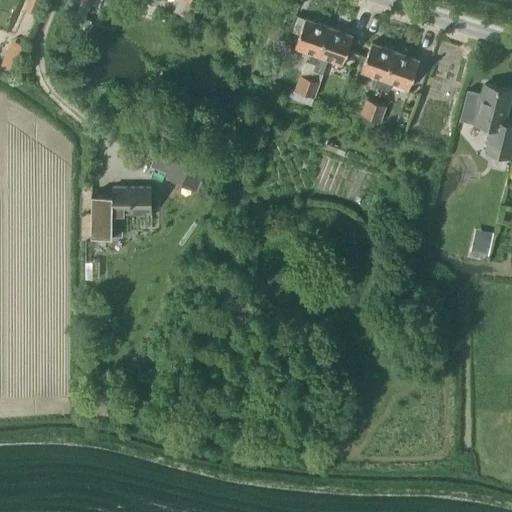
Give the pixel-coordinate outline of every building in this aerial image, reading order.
[(27,0),(24,8),(35,13),(40,0),(27,0)] [(299,33),(304,18),(297,15),(292,30),(299,33)] [(314,63),(315,63),(328,26),(305,18),(294,47),(311,53),(308,61),(314,63)] [(341,64),(352,35),(328,26),(315,63),(314,63),(312,69),(322,73),(327,59),(341,64)] [(22,45),(15,41),(11,50),(18,53),(22,45)] [(381,87),(394,50),(371,42),(360,71),(377,77),(374,85),(381,87)] [(418,59),(394,50),(381,87),(388,90),(391,82),(408,88),(418,59)] [(309,77),(312,69),(313,66),(304,63),(300,74),(309,77)] [(304,92),(309,77),(300,74),(295,89),(304,92)] [(319,81),(309,77),(304,92),(313,96),(319,81)] [(485,151),(509,157),(511,146),(511,124),(503,122),(511,90),(484,83),(474,122),(491,126),(485,151)] [(370,117),(376,102),(366,98),(361,113),(370,117)] [(385,105),(376,102),(370,117),(380,120),(385,105)] [(196,185),(205,165),(176,152),(167,172),(196,185)] [(150,212),(151,186),(112,186),(111,207),(91,206),(92,240),(122,241),(122,212),(150,212)] [(493,232),(474,228),(469,250),(488,254),(493,232)] [(106,413),(107,396),(95,396),(94,412),(106,413)]
